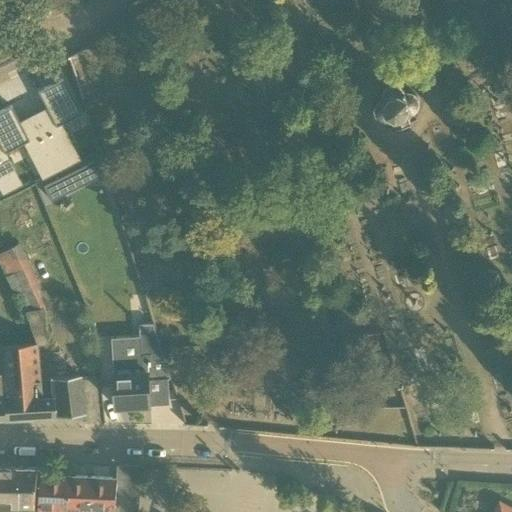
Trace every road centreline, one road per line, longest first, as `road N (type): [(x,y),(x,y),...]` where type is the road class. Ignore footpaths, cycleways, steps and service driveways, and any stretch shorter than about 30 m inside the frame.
road 1 (residential): [(381,460),(207,443),(0,441)]
road 2 (residential): [(0,81),(153,0)]
road 3 (residential): [(511,464),(381,460)]
